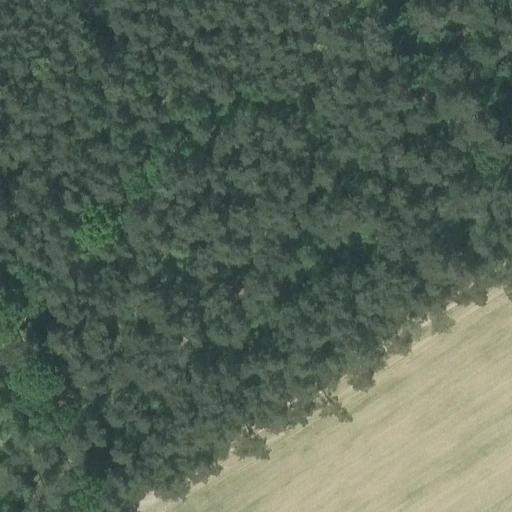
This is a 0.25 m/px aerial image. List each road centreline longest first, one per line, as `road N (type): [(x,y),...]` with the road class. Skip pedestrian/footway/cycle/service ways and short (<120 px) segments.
road 1 (track): [(117,511),(511,258)]
road 2 (track): [(0,325),(111,511)]
